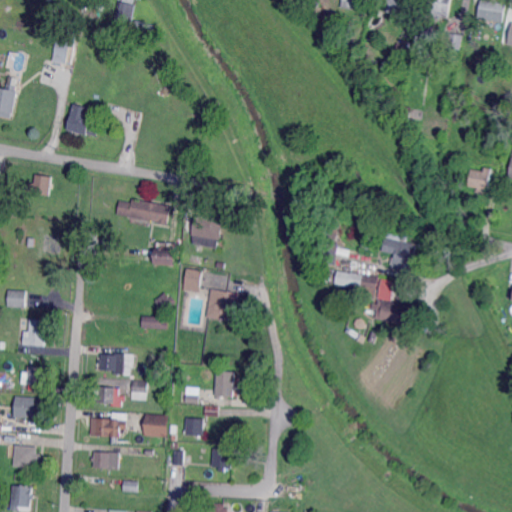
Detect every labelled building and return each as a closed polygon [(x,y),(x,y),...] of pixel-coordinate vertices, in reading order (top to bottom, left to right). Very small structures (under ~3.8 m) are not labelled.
[(133,25),(105,19),(108,0),(117,0),(137,5),(133,25)] [(362,0),(362,2),(356,1),(354,11),(343,9),(344,0),(362,0)] [(404,13),(401,13),(399,15),(394,14),(395,12),(387,10),(388,0),(412,0),(411,7),(404,13)] [(454,0),(451,18),(431,14),(433,0),(454,0)] [(505,22),(480,18),(482,0),(489,0),(508,3),(505,22)] [(415,41),(406,39),(411,16),(420,17),(415,41)] [(431,40),(419,38),(421,25),(433,26),(431,40)] [(75,64),(55,61),(61,30),(80,34),(75,64)] [(463,49),(443,46),(445,31),(465,35),(463,49)] [(405,50),(397,48),(399,42),(406,44),(405,50)] [(508,69),(502,67),(504,58),(510,60),(508,69)] [(19,90),(20,91),(16,113),(15,113),(14,118),(0,115),(0,87),(9,89),(10,84),(20,85),(19,90)] [(99,136),(90,134),(89,135),(69,130),(76,104),(91,108),(89,117),(94,118),(92,123),(102,126),(99,136)] [(411,118),(404,117),(406,105),(414,107),(411,118)] [(491,190),(485,188),(484,192),(479,191),(480,188),(471,186),(474,168),(486,171),(487,167),(494,169),(491,190)] [(52,195),(29,191),(31,182),(37,183),(38,174),(54,176),(52,195)] [(174,205),(170,225),(161,223),(161,222),(121,214),(123,200),(135,202),(135,198),(174,205)] [(220,248),(195,243),(197,235),(195,235),(198,215),(205,217),(206,212),(227,216),(220,248)] [(339,223),(341,224),(340,225),(343,226),(340,240),(339,239),(338,243),(342,243),(338,265),(320,261),(324,244),(319,243),(323,220),(326,221),(326,217),(339,220),(339,223)] [(417,273),(394,267),(397,254),(385,251),(390,229),(410,234),(408,241),(419,244),(418,248),(421,249),(419,255),(421,255),(417,273)] [(370,249),(365,249),(362,245),(363,241),(366,238),(371,239),(373,243),(372,247),(370,249)] [(166,250),(171,250),(171,248),(175,249),(175,250),(179,251),(178,264),(158,263),(159,249),(162,249),(162,248),(166,248),(166,250)] [(186,290),(201,291),(202,268),(187,268),(186,290)] [(377,299),(350,294),(351,286),(338,283),(340,270),(381,277),(377,299)] [(391,300),(395,280),(381,277),(377,297),(391,300)] [(28,307),(10,306),(11,289),(28,290),(28,307)] [(235,320),(211,317),(214,289),(236,292),(234,304),(237,305),(235,320)] [(172,297),(174,296),(179,302),(168,310),(166,308),(165,309),(158,300),(167,292),(172,297)] [(412,318),(408,317),(407,324),(378,318),(381,300),(410,306),(410,307),(414,308),(412,318)] [(169,328),(145,326),(145,315),(164,316),(164,321),(170,321),(169,328)] [(52,340),(48,340),(47,345),(26,344),(26,336),(29,336),(29,332),(32,332),(33,319),(49,320),(48,329),(53,330),(52,340)] [(137,368),(134,367),(134,375),(116,374),(116,371),(103,370),(103,364),(101,364),(101,359),(104,359),(104,354),(118,354),(118,353),(138,354),(137,368)] [(45,384),(24,383),(25,372),(31,372),(31,366),(46,367),(45,384)] [(238,391),(236,391),(236,397),(218,396),(220,371),(238,372),(237,385),(239,385),(238,391)] [(150,400),(134,399),(136,380),(151,381),(150,400)] [(118,388),(123,389),(122,395),(129,396),(128,401),(125,401),(125,407),(114,406),(114,403),(101,402),(101,400),(97,400),(98,388),(102,388),(102,386),(118,387),(118,388)] [(202,403),(189,402),(190,388),(203,388),(202,403)] [(47,413),(43,413),(42,418),(17,416),(19,395),(45,398),(44,404),(48,405),(47,413)] [(222,416),(208,415),(208,405),(222,406),(222,416)] [(130,429),(124,429),(123,438),(93,436),(95,418),(115,419),(115,412),(131,413),(130,429)] [(170,437),(147,435),(149,413),(172,415),(170,437)] [(209,425),(207,425),(206,436),(188,435),(190,417),(208,419),(207,422),(209,422),(209,425)] [(43,461),(38,461),(38,468),(16,466),(18,443),(40,445),(39,453),(44,453),(43,461)] [(186,463),(176,463),(176,448),(187,449),(186,463)] [(235,469),(215,468),(215,467),(213,467),(213,463),(216,463),(216,448),(236,449),(235,469)] [(122,469),(96,467),(96,461),(94,461),(95,456),(97,457),(97,451),(123,452),(122,469)] [(141,492),(127,491),(127,480),(142,481),(141,492)] [(37,499),(33,499),(32,511),(14,510),(16,485),(35,487),(34,494),(37,494),(37,499)] [(207,511),(227,511),(228,502),(208,502),(207,511)]
